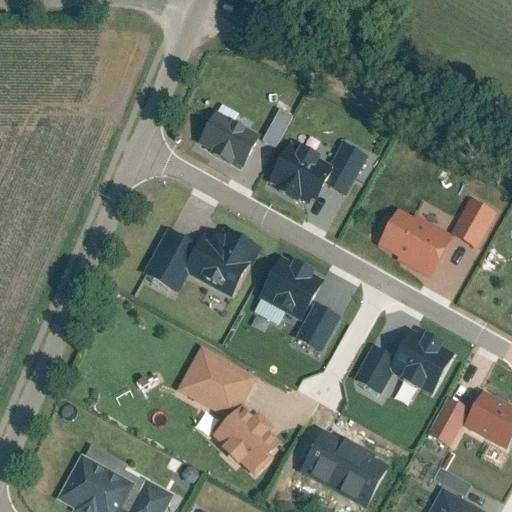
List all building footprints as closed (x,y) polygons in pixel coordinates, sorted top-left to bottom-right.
[(263,141),(213,113),(195,147),(245,174),(263,141)] [(281,152),(295,118),(281,113),(267,146),(281,152)] [(287,150),(267,187),(314,212),(316,208),(320,210),(329,193),(350,205),(371,165),(344,150),(332,173),(325,170),(328,163),(308,152),(305,160),(287,150)] [(457,235),(485,250),(504,214),(477,199),(457,235)] [(402,213),(379,250),(431,282),(454,244),(402,213)] [(173,229),(149,274),(177,289),(201,244),(173,229)] [(206,242),(187,277),(235,303),(254,268),(250,266),(258,252),(230,236),(222,251),(206,242)] [(331,285),(281,259),(256,307),(307,333),(331,285)] [(374,350),(352,384),(378,401),(394,376),(429,398),(453,360),(414,335),(396,363),(374,350)] [(263,379),(205,346),(182,387),(239,420),(263,379)] [(511,443),(511,409),(486,396),(467,433),(507,454),(511,443)] [(469,414),(447,401),(426,438),(448,451),(469,414)] [(256,406),(220,438),(256,479),(292,447),(256,406)] [(366,511),(390,468),(325,432),(300,477),(363,511),(366,511)] [(88,456),(64,500),(81,509),(79,511),(172,511),(181,497),(132,470),(141,454),(126,445),(120,456),(99,445),(92,458),(88,456)] [(484,511),(462,499),(471,484),(439,466),(429,483),(440,489),(427,511),(484,511)]
